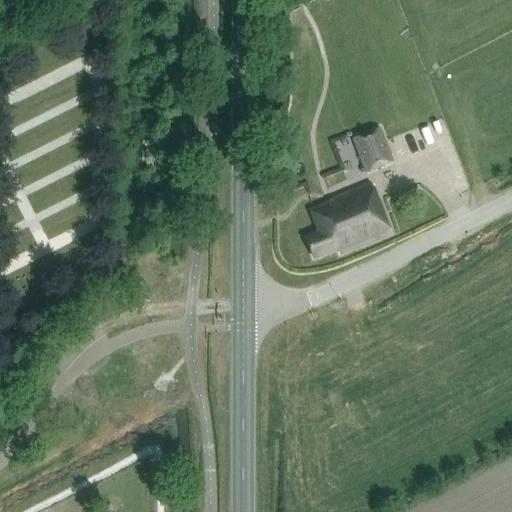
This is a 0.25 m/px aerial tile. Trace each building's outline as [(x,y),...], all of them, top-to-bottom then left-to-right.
[(331,36),(326,21),(310,27),(316,42),(331,36)] [(393,163),(392,162),(380,129),(353,139),(366,173),(393,163)] [(340,254),(390,233),(371,184),(326,203),(327,205),(311,211),(320,233),(306,239),(314,258),(338,248),(340,254)] [(406,359),(425,398),(457,382),(438,343),(406,359)] [(360,380),(364,392),(384,384),(380,373),(360,380)]
